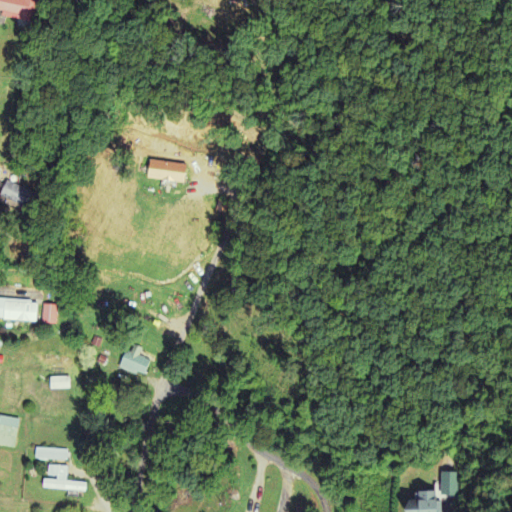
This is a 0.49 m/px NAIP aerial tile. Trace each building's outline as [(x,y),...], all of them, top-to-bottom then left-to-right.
[(0,0),(0,14),(35,22),(39,0),(0,0)] [(221,0),(247,18),(252,11),(235,0),(221,0)] [(185,182),(186,163),(149,163),(149,182),(185,182)] [(0,321),(37,322),(37,300),(0,299),(0,321)] [(58,324),(58,306),(43,306),(43,324),(58,324)] [(120,367),(143,377),(152,357),(129,346),(120,367)] [(0,446),(14,449),(19,419),(0,415),(0,446)] [(36,461),(69,461),(69,449),(36,449),(36,461)] [(87,484),(67,482),(68,467),(48,466),(47,480),(44,480),(43,490),(86,493),(87,484)] [(408,500),(407,511),(437,511),(438,493),(417,493),(417,500),(408,500)]
